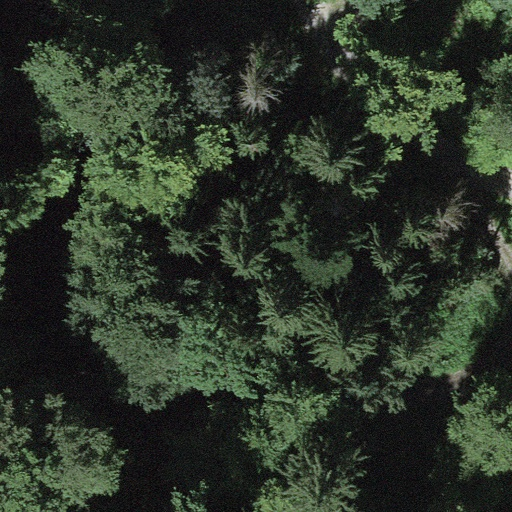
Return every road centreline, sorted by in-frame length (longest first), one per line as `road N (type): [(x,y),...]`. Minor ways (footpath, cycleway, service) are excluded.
road 1 (track): [(0,372),(230,364),(422,389),(475,384),(511,351)]
road 2 (track): [(315,0),(356,72),(465,171)]
